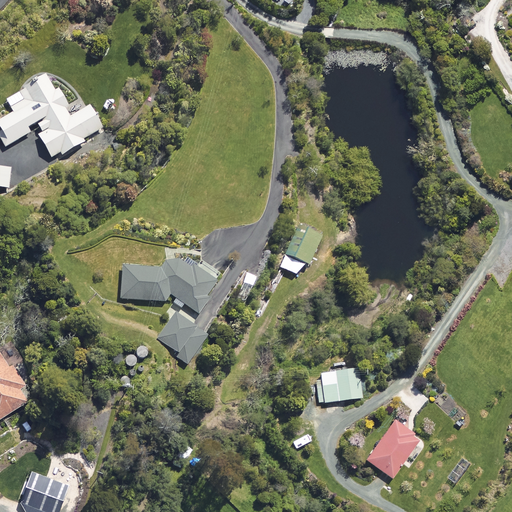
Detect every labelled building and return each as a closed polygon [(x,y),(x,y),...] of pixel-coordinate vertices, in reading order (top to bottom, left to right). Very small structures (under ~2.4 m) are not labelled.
[(68,87),(58,93),(56,89),(53,91),(43,73),(17,89),(23,100),(10,108),(12,112),(0,119),(0,140),(4,147),(29,132),(26,128),(35,123),(41,133),(37,135),(50,158),(60,153),(62,156),(84,142),(82,140),(102,128),(88,106),(91,104),(84,93),(75,98),(68,87)] [(0,188),(9,189),(11,169),(0,167),(0,188)] [(321,236),(304,229),(291,257),(308,265),(321,236)] [(301,265),(287,257),(281,268),(295,276),(301,265)] [(161,266),(159,267),(122,265),(121,299),(168,302),(179,311),(184,305),(196,314),(209,296),(206,294),(215,281),(186,261),(185,260),(183,260),(181,259),(179,259),(177,259),(175,259),(173,259),(171,260),(169,260),(167,261),(165,262),(164,263),(162,264),(161,266)] [(206,335),(174,314),(157,340),(178,354),(176,358),(186,365),(206,335)] [(146,357),(145,347),(134,347),(135,358),(146,357)] [(12,367),(1,349),(0,349),(0,420),(28,403),(20,389),(24,386),(12,367)] [(330,365),(331,372),(314,374),(319,404),(361,398),(356,368),(346,370),(345,362),(330,365)] [(418,439),(392,421),(364,460),(389,479),(418,439)] [(59,511),(69,487),(34,473),(25,497),(33,500),(28,511),(59,511)]
